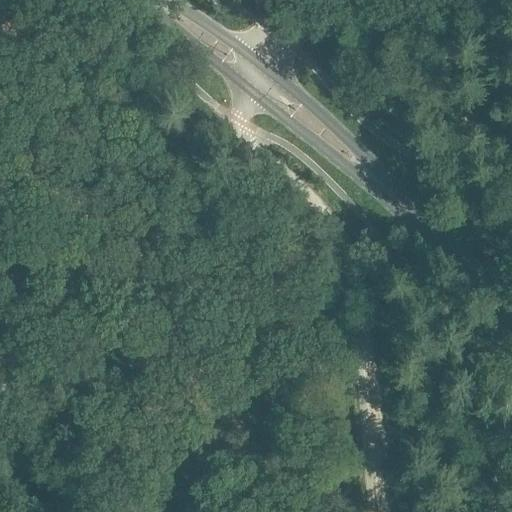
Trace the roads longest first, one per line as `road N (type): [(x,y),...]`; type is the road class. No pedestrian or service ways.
road 1 (secondary): [(511,315),(255,76)]
road 2 (track): [(380,511),(363,312),(344,243),(326,220)]
road 3 (unclassified): [(255,76),(242,125),(326,220)]
